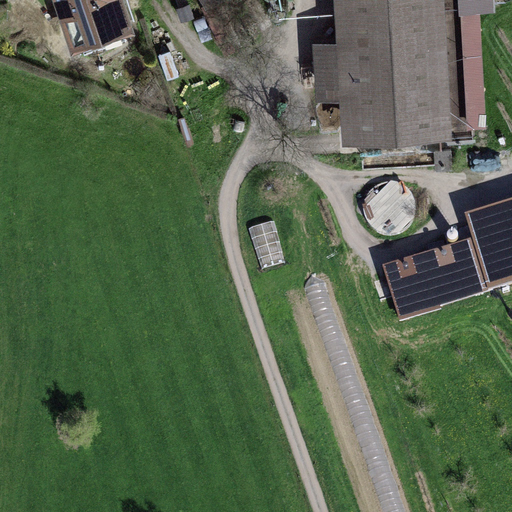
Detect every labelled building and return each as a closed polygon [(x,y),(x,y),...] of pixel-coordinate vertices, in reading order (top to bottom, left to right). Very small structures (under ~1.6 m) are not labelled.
[(133,27),(124,0),(58,0),(74,46),(133,27)] [(344,0),(349,132),(445,129),(441,0),(344,0)] [(412,194),(374,189),(368,233),(407,237),(412,194)] [(511,197),(465,212),(488,288),(511,280),(511,197)] [(470,237),(383,264),(399,315),(486,288),(470,237)]
